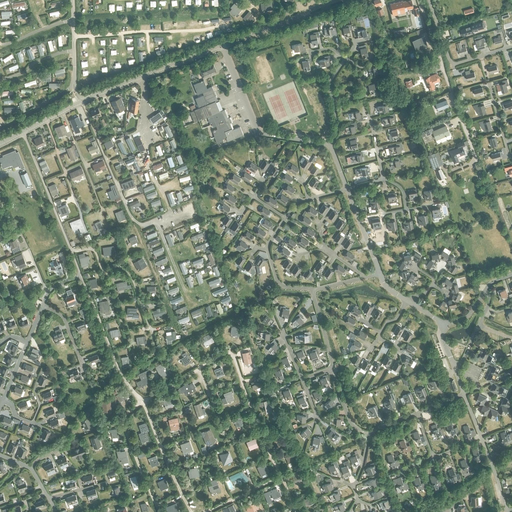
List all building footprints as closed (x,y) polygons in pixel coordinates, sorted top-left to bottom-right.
[(265,3),(261,4),(262,10),(272,9),(271,0),(265,1),(265,3)] [(390,4),(393,16),(397,15),(397,14),(400,13),(400,14),(405,13),(404,10),(407,9),(412,8),(411,1),(405,2),(405,1),(402,2),(402,1),(390,4)] [(231,7),(232,9),(230,11),(235,16),(241,9),(235,3),(231,7)] [(250,15),(251,14),(249,12),(243,18),(245,20),(246,19),(251,23),(255,19),(250,15)] [(472,26),(461,29),(462,35),(473,32),(473,31),(484,28),(484,27),(486,26),(484,22),(482,22),(482,21),(471,24),(472,26)] [(342,28),(344,37),(347,36),(347,37),(351,36),(348,25),(346,25),(346,27),(342,28)] [(324,32),(325,36),(334,34),(333,30),(336,29),(335,27),(327,29),(324,30),(324,32)] [(406,29),(394,32),(395,38),(407,34),(406,29)] [(366,30),(357,32),(357,34),(358,38),(364,37),(364,39),(370,38),(369,35),(368,33),(367,33),(366,30)] [(313,35),(310,35),(312,44),(314,44),(318,43),(316,36),(319,35),(318,31),(315,32),(313,33),(313,35)] [(494,39),(495,44),(503,42),(501,35),(498,36),(498,37),(494,39)] [(412,41),(416,50),(426,46),(423,37),(412,41)] [(479,39),(475,41),(476,44),(478,50),(485,47),(484,41),(485,41),(484,38),(479,39)] [(457,43),(459,49),(458,49),(460,55),(468,53),(465,46),(463,46),(463,48),(462,48),(460,42),(457,43)] [(294,48),(293,48),(294,52),(305,49),(305,47),(303,47),(302,43),(293,45),(294,48)] [(360,49),(362,58),(365,57),(368,56),(365,45),(364,45),(364,48),(360,49)] [(11,54),(3,59),(4,62),(10,59),(11,60),(14,59),(11,54)] [(302,62),(304,71),(306,70),(310,70),(308,58),(305,59),(305,61),(302,62)] [(329,65),(329,61),(331,61),(330,58),(319,61),(320,64),(321,67),(329,65)] [(216,72),(213,65),(199,70),(202,78),(216,72)] [(378,73),(378,69),(380,69),(379,66),(368,69),(369,72),(370,75),(378,73)] [(466,74),(463,75),(464,77),(466,76),(467,80),(476,78),(474,72),(471,73),(470,70),(465,71),(466,74)] [(439,80),(437,76),(438,76),(436,73),(425,78),(430,89),(434,88),(431,82),(432,82),(433,83),(439,80)] [(195,98),(199,108),(207,104),(215,101),(217,100),(212,86),(207,88),(203,80),(193,84),(197,94),(202,93),(203,95),(195,98)] [(500,84),(496,85),(498,91),(502,90),(502,93),(508,91),(506,85),(508,84),(507,80),(503,81),(504,83),(500,84)] [(367,83),(370,94),(373,93),(376,92),(374,83),(370,84),(370,82),(367,83)] [(472,90),(472,92),(475,91),(476,95),(484,93),(482,87),(472,90)] [(111,101),(113,105),(114,105),(117,111),(119,115),(124,112),(123,109),(125,108),(120,98),(111,101)] [(130,105),(129,111),(130,111),(137,112),(139,100),(133,99),(131,99),(131,102),(129,102),(129,105),(130,105)] [(446,100),(435,104),(438,110),(448,107),(446,100)] [(22,101),(18,102),(22,112),(26,111),(25,110),(27,109),(26,107),(24,108),(24,105),(25,104),(25,103),(23,103),(22,101)] [(198,120),(211,115),(220,112),(220,111),(215,101),(207,104),(199,108),(194,110),(198,120)] [(511,101),(503,104),(503,106),(504,110),(507,109),(511,107),(511,101)] [(377,107),(378,111),(378,110),(379,113),(388,111),(387,107),(389,107),(388,102),(386,102),(386,105),(377,107)] [(479,104),(473,105),(477,112),(480,111),(481,114),(486,113),(483,102),(481,102),(482,105),(479,106),(479,104)] [(90,111),(93,117),(98,115),(98,116),(101,115),(98,107),(90,111)] [(207,117),(210,123),(211,123),(213,127),(216,126),(217,129),(212,131),(214,136),(217,143),(223,141),(222,139),(226,138),(227,141),(243,135),(240,127),(232,130),(232,129),(233,128),(230,122),(232,121),(230,117),(229,117),(225,109),(222,111),(221,111),(220,111),(220,112),(211,115),(207,117)] [(350,116),(351,119),(363,117),(362,114),(360,115),(359,111),(350,113),(351,116),(350,116)] [(159,112),(149,119),(153,124),(157,121),(162,117),(159,112)] [(70,121),(74,130),(75,133),(80,130),(78,127),(84,124),(82,120),(80,121),(78,116),(74,118),(75,119),(70,121)] [(395,123),(394,119),(396,119),(395,116),(384,119),(382,119),(383,125),(386,125),(395,123)] [(100,120),(104,130),(110,127),(108,123),(105,125),(103,118),(100,120)] [(487,130),(486,130),(492,129),(489,118),(487,119),(488,121),(484,122),(484,121),(479,122),(483,127),(486,126),(487,130)] [(58,126),(58,127),(55,128),(58,136),(66,133),(67,136),(71,135),(69,131),(67,132),(64,124),(58,126)] [(345,127),(346,131),(347,134),(356,132),(355,128),(357,128),(356,125),(345,127)] [(446,136),(446,135),(449,134),(445,126),(433,131),(432,128),(425,131),(427,135),(433,132),(436,140),(436,139),(436,138),(438,137),(439,138),(445,136),(446,136)] [(391,135),(388,136),(390,141),(392,140),(396,139),(399,138),(396,127),(393,128),(394,130),(390,131),(391,135)] [(34,139),(37,147),(44,143),(41,136),(34,139)] [(139,137),(134,139),(140,152),(145,150),(139,137)] [(351,146),(349,146),(349,150),(358,148),(356,139),(351,140),(351,137),(349,138),(351,146)] [(88,147),(90,153),(97,150),(98,150),(96,144),(95,140),(91,142),(93,145),(88,147)] [(457,145),(458,148),(449,151),(454,163),(458,161),(456,156),(457,156),(458,156),(464,154),(462,150),(463,150),(461,147),(464,145),(463,142),(457,145)] [(72,147),(67,149),(71,160),(77,158),(73,150),(76,149),(75,148),(75,149),(74,147),(75,147),(75,146),(74,146),(74,145),(72,146),(72,147)] [(401,152),(400,148),(402,148),(402,145),(388,148),(389,154),(401,152)] [(4,157),(0,158),(0,161),(1,163),(0,163),(1,164),(3,168),(8,166),(7,164),(16,161),(18,165),(19,165),(21,169),(25,167),(18,151),(16,152),(15,150),(2,155),(3,155),(4,157)] [(492,154),(493,160),(501,158),(500,154),(503,153),(502,151),(492,154)] [(350,163),(351,163),(362,160),(361,157),(363,156),(363,154),(360,154),(359,152),(357,152),(357,155),(350,157),(351,163),(350,163)] [(432,158),(429,159),(432,170),(433,170),(435,169),(434,168),(439,166),(437,161),(435,156),(432,158)] [(134,159),(131,161),(135,170),(138,169),(138,168),(139,167),(138,165),(137,165),(134,159)] [(301,165),(306,169),(310,162),(305,159),(301,165)] [(389,162),(390,166),(391,165),(391,168),(400,166),(399,162),(401,162),(401,159),(389,162)] [(42,171),(42,173),(49,170),(45,160),(39,163),(43,171),(42,171)] [(260,167),(265,170),(269,163),(264,160),(260,167)] [(92,165),(95,171),(101,169),(102,171),(106,169),(103,161),(92,165)] [(248,168),(254,172),(258,167),(251,163),(248,168)] [(288,169),(295,174),(298,169),(292,164),(288,169)] [(310,172),(315,175),(320,168),(314,165),(310,172)] [(269,173),(274,176),(279,170),(273,166),(269,173)] [(369,169),(371,169),(371,166),(359,169),(360,172),(361,172),(361,175),(370,173),(369,169)] [(74,171),(74,172),(70,174),(73,180),(76,178),(77,180),(82,177),(81,175),(84,174),(82,168),(74,171)] [(482,171),(477,172),(480,182),(485,180),(485,179),(484,178),(483,176),(482,173),(482,171)] [(27,172),(21,174),(25,186),(31,183),(27,172)] [(241,177),(248,181),(251,176),(245,172),(241,177)] [(230,179),(237,184),(240,179),(234,174),(230,179)] [(282,179),(289,183),(292,178),(285,174),(282,179)] [(309,184),(314,188),(319,181),(313,178),(309,184)] [(132,179),(121,184),(124,190),(135,186),(132,179)] [(48,186),(52,195),(58,193),(55,183),(48,186)] [(224,189),(230,193),(234,188),(227,183),(224,189)] [(108,191),(111,199),(116,198),(119,196),(114,184),(110,186),(112,190),(108,191)] [(284,190),(291,194),(294,189),(288,185),(284,190)] [(408,193),(409,199),(417,198),(416,189),(413,190),(408,190),(408,193)] [(430,193),(433,193),(432,190),(423,192),(425,200),(431,199),(430,193)] [(388,201),(389,203),(397,202),(395,193),(387,194),(388,197),(386,197),(387,201),(388,201)] [(278,199),(285,204),(288,199),(281,194),(278,199)] [(226,200),(233,204),(236,199),(229,195),(226,200)] [(266,202),(273,206),(276,201),(277,199),(276,198),(274,200),(270,197),(266,202)] [(379,200),(370,202),(371,209),(372,212),(375,211),(375,209),(380,208),(379,200)] [(128,204),(131,210),(136,208),(136,207),(139,205),(137,201),(128,204)] [(57,208),(61,216),(69,213),(66,204),(57,208)] [(220,209),(226,214),(230,208),(223,204),(220,209)] [(319,211),(324,214),(328,208),(323,204),(319,211)] [(437,209),(432,210),(433,216),(433,218),(441,217),(441,215),(439,206),(437,206),(437,209)] [(263,217),(264,218),(266,216),(266,217),(270,211),(263,207),(260,212),(264,215),(263,217)] [(307,212),(313,216),(317,211),(310,207),(307,212)] [(115,213),(118,221),(125,218),(122,210),(115,213)] [(328,217),(333,221),(338,214),(333,210),(328,217)] [(96,212),(85,216),(90,228),(95,226),(92,219),(95,217),(96,221),(99,219),(96,212)] [(222,222),(227,226),(232,219),(227,216),(222,222)] [(301,221),(307,226),(311,221),(304,216),(301,221)] [(418,217),(419,225),(428,223),(428,221),(425,221),(424,216),(418,217)] [(80,218),(70,222),(73,230),(79,227),(81,232),(85,230),(80,218)] [(371,219),(373,228),(381,226),(379,218),(371,219)] [(262,224),(268,228),(272,223),(265,219),(262,224)] [(335,226),(341,230),(345,223),(340,220),(335,226)] [(403,222),(404,230),(413,228),(412,220),(403,222)] [(95,223),(98,231),(99,231),(99,232),(103,230),(99,221),(95,223)] [(387,222),(388,230),(397,229),(397,226),(394,227),(393,221),(387,222)] [(230,232),(235,235),(241,225),(236,222),(231,229),(232,229),(231,229),(229,228),(228,229),(230,231),(230,232)] [(255,233),(262,238),(265,233),(259,228),(255,233)] [(304,233),(311,237),(314,232),(308,228),(304,233)] [(243,236),(250,241),(253,236),(247,231),(243,236)] [(334,240),(339,243),(343,237),(338,233),(334,240)] [(131,244),(138,242),(135,235),(134,235),(129,237),(131,244)] [(298,242),(305,247),(308,241),(301,237),(298,242)] [(286,243),(293,248),(296,243),(289,238),(286,243)] [(8,242),(11,248),(19,245),(16,239),(8,242)] [(343,246),(348,249),(353,243),(348,239),(343,246)] [(237,246),(244,250),(247,245),(241,240),(237,246)] [(112,253),(114,253),(113,246),(111,246),(105,247),(103,247),(104,256),(107,256),(106,254),(112,253)] [(280,253),(286,257),(290,252),(283,247),(280,253)] [(445,260),(445,259),(448,255),(448,254),(450,251),(445,247),(442,251),(441,254),(438,254),(439,259),(442,258),(445,260)] [(344,256),(350,261),(354,255),(347,251),(344,256)] [(404,260),(403,262),(407,264),(408,262),(412,261),(412,260),(410,256),(410,255),(409,252),(407,253),(407,255),(403,256),(404,260)] [(413,255),(410,256),(412,260),(414,260),(417,262),(421,256),(415,252),(413,255)] [(440,260),(439,259),(438,254),(438,253),(431,255),(432,258),(431,260),(435,263),(436,261),(440,260)] [(22,254),(15,257),(18,263),(17,264),(18,265),(20,268),(26,265),(22,254)] [(449,264),(454,263),(455,262),(453,256),(450,256),(448,255),(445,259),(447,261),(448,264),(449,264)] [(89,262),(88,256),(80,258),(81,264),(82,266),(88,265),(87,262),(89,262)] [(236,262),(241,266),(245,259),(240,256),(236,262)] [(138,260),(138,261),(135,263),(138,269),(141,267),(142,268),(146,265),(147,265),(144,261),(143,257),(138,260)] [(260,257),(256,264),(257,272),(262,271),(261,267),(265,260),(260,257)] [(53,261),(49,263),(51,266),(49,267),(50,267),(51,266),(52,269),(51,270),(56,268),(56,271),(58,270),(59,275),(63,274),(61,268),(62,267),(60,262),(58,263),(56,259),(56,260),(53,262),(53,260),(52,260),(53,261)] [(282,266),(287,269),(292,262),(287,259),(282,266)] [(436,263),(435,263),(431,260),(430,260),(426,266),(429,268),(430,270),(434,269),(434,267),(436,263)] [(401,269),(402,271),(407,270),(406,268),(408,265),(407,264),(403,262),(402,261),(398,267),(401,269)] [(245,268),(250,272),(255,265),(250,262),(245,268)] [(315,268),(320,272),(324,265),(319,262),(315,268)] [(454,263),(449,264),(450,266),(448,269),(454,273),(458,267),(455,265),(454,263)] [(292,272),(297,275),(301,269),(296,265),(292,272)] [(335,270),(341,274),(345,269),(338,265),(335,270)] [(313,277),(310,275),(312,272),(307,268),(303,275),(308,278),(311,280),(313,277)] [(324,275),(329,278),(334,271),(328,268),(324,275)] [(406,278),(408,279),(411,275),(409,273),(408,270),(407,270),(402,271),(401,272),(403,278),(406,278)] [(18,277),(21,285),(30,281),(29,277),(27,278),(26,274),(18,277)] [(411,275),(408,279),(408,280),(414,283),(415,280),(418,280),(417,275),(414,275),(411,274),(411,275)] [(452,292),(453,292),(458,291),(459,290),(457,284),(455,277),(455,278),(452,282),(449,287),(451,289),(452,292)] [(448,288),(449,287),(452,282),(446,279),(444,281),(442,282),(443,287),(445,286),(448,288)] [(116,283),(118,290),(127,288),(127,285),(126,281),(116,283)] [(227,290),(226,287),(212,292),(214,295),(227,290)] [(69,296),(65,297),(67,302),(68,306),(77,303),(76,299),(75,299),(73,294),(71,289),(66,291),(69,296)] [(498,294),(501,300),(504,299),(503,297),(508,295),(505,289),(500,291),(501,293),(498,294)] [(451,297),(452,298),(457,300),(457,301),(461,295),(458,293),(458,291),(453,292),(453,294),(451,297)] [(448,301),(448,302),(449,306),(449,307),(456,306),(455,302),(457,300),(452,298),(451,300),(448,301)] [(449,306),(448,302),(445,302),(442,300),(439,306),(445,310),(447,307),(449,306)] [(99,302),(99,306),(101,312),(105,311),(105,314),(110,313),(109,310),(108,304),(108,301),(103,302),(99,302)] [(363,311),(368,314),(372,307),(367,304),(363,311)] [(351,312),(358,316),(361,311),(357,309),(354,307),(351,312)] [(127,308),(127,315),(131,316),(139,316),(139,313),(136,313),(136,308),(127,308)] [(152,311),(154,317),(165,314),(164,308),(152,311)] [(200,308),(191,313),(193,317),(202,313),(200,308)] [(373,316),(378,319),(382,313),(377,309),(373,316)] [(262,321),(270,326),(271,324),(272,324),(274,321),(264,314),(263,316),(264,318),(262,321)] [(301,318),(303,317),(301,315),(292,322),(295,325),(297,327),(304,321),(301,318)] [(345,322),(352,326),(355,320),(348,316),(345,322)] [(20,322),(22,327),(29,324),(26,319),(23,321),(22,319),(19,320),(20,322)] [(7,323),(9,328),(16,325),(14,320),(10,322),(9,320),(6,321),(7,323)] [(76,325),(78,330),(82,329),(83,330),(87,328),(84,322),(76,325)] [(230,334),(236,335),(236,336),(238,336),(240,327),(232,325),(230,334)] [(393,333),(399,336),(403,329),(397,326),(393,333)] [(357,336),(364,340),(367,334),(360,330),(357,336)] [(53,335),(57,345),(61,343),(60,340),(64,338),(61,331),(53,335)] [(166,335),(166,337),(165,337),(165,338),(166,338),(166,340),(176,339),(175,331),(171,332),(171,334),(166,335)] [(403,338),(409,341),(412,334),(407,331),(403,338)] [(204,339),(202,340),(205,346),(214,341),(212,337),(209,339),(208,337),(204,339)] [(351,345),(350,348),(350,351),(355,350),(356,348),(358,349),(361,344),(354,340),(351,345)] [(268,350),(270,352),(271,352),(273,354),(279,347),(276,345),(277,343),(275,342),(268,350)] [(11,343),(8,351),(15,354),(18,346),(11,343)] [(404,349),(411,353),(414,348),(407,344),(404,349)] [(300,351),(296,352),(300,361),(303,360),(303,359),(306,358),(301,347),(299,348),(300,351)] [(30,351),(28,357),(35,360),(37,355),(36,354),(38,350),(33,348),(31,352),(30,351)] [(313,352),(309,353),(313,362),(315,361),(319,360),(315,349),(312,350),(313,352)] [(478,359),(485,362),(489,354),(479,350),(477,355),(479,356),(478,359)] [(183,356),(180,358),(184,365),(190,361),(185,352),(182,354),(183,356)] [(242,353),(244,364),(251,362),(249,352),(242,353)] [(351,361),(357,364),(361,358),(355,354),(351,361)] [(485,362),(493,365),(495,364),(495,362),(496,358),(489,354),(485,362)] [(5,363),(10,365),(13,357),(7,355),(6,359),(7,359),(5,363)] [(282,356),(280,357),(284,367),(287,366),(287,367),(290,365),(287,357),(283,358),(282,356)] [(382,363),(388,366),(392,359),(386,356),(382,363)] [(403,362),(410,366),(413,360),(406,356),(403,362)] [(361,367),(366,370),(370,363),(365,360),(361,367)] [(392,368),(397,371),(401,364),(396,361),(392,368)] [(371,369),(377,372),(381,365),(375,362),(371,369)] [(163,368),(164,368),(162,363),(155,366),(161,377),(166,375),(163,368)] [(23,370),(31,373),(33,367),(26,364),(23,370)] [(493,365),(489,372),(497,376),(500,368),(496,367),(495,364),(493,365)] [(1,374),(6,376),(9,368),(3,366),(1,370),(2,370),(1,374)] [(214,370),(217,376),(223,374),(221,367),(214,370)] [(274,371),(278,380),(280,379),(284,378),(279,367),(277,368),(278,370),(274,371)] [(69,373),(71,378),(75,376),(76,378),(77,381),(82,379),(80,374),(79,375),(77,370),(69,373)] [(138,374),(141,380),(136,382),(138,387),(148,383),(146,376),(150,375),(147,370),(138,374)] [(490,381),(491,384),(494,383),(493,383),(497,376),(489,372),(486,380),(490,381)] [(19,380),(26,383),(29,378),(21,375),(19,380)] [(320,380),(323,388),(326,387),(329,386),(325,375),(322,376),(323,378),(320,380)] [(38,383),(44,386),(47,378),(41,376),(38,383)] [(261,378),(251,382),(254,390),(260,387),(263,385),(264,385),(261,378)] [(435,382),(437,381),(436,379),(427,382),(431,389),(437,387),(435,382)] [(453,380),(449,381),(452,391),(457,389),(453,380)] [(177,390),(179,393),(181,392),(182,393),(185,391),(186,392),(195,387),(193,382),(188,385),(187,383),(179,388),(177,390)] [(490,390),(497,394),(501,386),(494,383),(491,384),(492,386),(490,390)] [(497,394),(504,397),(507,396),(506,393),(508,389),(501,386),(497,394)] [(13,392),(20,396),(23,390),(15,387),(13,392)] [(286,390),(283,392),(286,400),(289,399),(289,400),(292,398),(288,387),(285,388),(286,390)] [(320,399),(322,398),(318,387),(316,388),(317,390),(313,392),(316,401),(320,399)] [(424,396),(427,395),(424,387),(415,391),(418,398),(419,398),(421,401),(425,399),(424,396)] [(119,394),(123,400),(129,396),(126,390),(119,394)] [(225,397),(221,399),(223,404),(227,403),(227,402),(234,399),(231,393),(232,392),(231,390),(223,393),(225,397)] [(43,394),(45,400),(52,397),(50,391),(43,394)] [(411,401),(414,400),(412,395),(411,393),(402,396),(405,403),(411,401)] [(480,403),(481,406),(484,405),(487,397),(479,394),(476,401),(480,403)] [(296,396),(301,407),(303,406),(304,406),(307,405),(303,396),(299,398),(298,395),(296,396)] [(504,397),(501,404),(509,407),(511,400),(508,398),(507,396),(504,397)] [(333,400),(335,399),(333,397),(324,404),(327,407),(329,409),(336,403),(333,400)] [(389,400),(383,403),(387,410),(393,408),(395,407),(391,397),(388,398),(389,400)] [(158,405),(162,403),(163,403),(165,408),(172,405),(169,399),(163,401),(162,399),(157,401),(158,405)] [(260,406),(264,405),(266,412),(272,411),(271,406),(270,407),(268,400),(259,402),(260,406)] [(19,404),(21,409),(28,407),(26,401),(19,404)] [(102,401),(103,412),(111,411),(110,401),(102,401)] [(199,403),(194,405),(197,416),(203,414),(205,413),(203,408),(201,409),(199,403)] [(501,404),(498,411),(499,414),(501,413),(505,415),(509,407),(501,404)] [(480,412),(487,415),(491,408),(484,405),(481,406),(482,408),(480,412)] [(375,409),(377,408),(376,406),(368,409),(371,416),(377,414),(375,409)] [(491,408),(487,415),(495,419),(496,415),(499,414),(498,411),(491,408)] [(46,411),(48,417),(56,414),(53,409),(46,411)] [(232,420),(233,423),(235,423),(237,427),(244,424),(240,416),(232,420)] [(2,422),(9,425),(11,420),(4,417),(2,422)] [(90,420),(92,419),(91,417),(89,418),(88,417),(81,420),(85,428),(92,425),(90,422),(91,422),(90,420)] [(168,420),(170,430),(179,428),(177,418),(168,420)] [(50,422),(52,428),(60,425),(57,419),(50,422)] [(138,434),(141,442),(148,439),(146,431),(149,430),(146,422),(139,425),(141,432),(138,434)] [(445,424),(448,431),(449,431),(451,435),(456,433),(454,428),(453,428),(451,423),(448,424),(447,423),(445,424)] [(20,430),(28,433),(30,427),(23,424),(20,430)] [(431,426),(434,433),(435,433),(436,436),(444,434),(442,429),(441,429),(440,427),(437,428),(436,425),(433,426),(433,425),(431,426)] [(280,426),(273,428),(273,429),(275,437),(279,436),(278,431),(281,430),(280,426)] [(309,429),(310,428),(308,426),(300,433),(302,436),(303,436),(305,438),(311,432),(309,429)] [(463,427),(466,434),(467,434),(468,438),(476,435),(474,430),(470,431),(468,426),(465,427),(465,426),(463,427)] [(110,429),(108,430),(109,433),(111,432),(112,438),(118,437),(116,429),(110,429)] [(211,429),(202,433),(206,445),(208,445),(209,445),(216,443),(211,429)] [(328,431),(329,432),(327,435),(335,440),(336,438),(337,438),(339,435),(329,429),(328,431)] [(41,437),(47,439),(50,432),(45,430),(41,437)] [(414,432),(412,433),(415,440),(416,440),(418,443),(422,442),(423,445),(427,444),(425,441),(423,436),(420,437),(418,432),(415,433),(414,432)] [(502,441),(503,445),(508,442),(507,441),(511,438),(511,432),(506,435),(505,432),(500,434),(503,441),(502,441)] [(98,436),(91,438),(94,448),(101,446),(98,436)] [(312,446),(315,447),(318,448),(320,436),(318,436),(317,438),(313,437),(312,446)] [(257,444),(255,441),(255,440),(255,438),(246,442),(250,450),(258,447),(257,444)] [(180,444),(183,454),(192,451),(189,441),(180,444)] [(400,445),(398,446),(398,448),(401,447),(402,449),(403,449),(404,452),(409,450),(407,446),(406,446),(404,441),(401,442),(401,441),(399,442),(400,445)] [(8,451),(13,453),(16,446),(11,443),(8,451)] [(75,449),(71,451),(73,457),(77,455),(77,456),(81,454),(85,453),(82,446),(78,448),(75,449)] [(18,455),(24,457),(27,450),(21,448),(18,455)] [(471,450),(474,457),(475,457),(477,460),(482,459),(484,458),(482,453),(480,454),(479,454),(477,449),(474,450),(473,449),(471,450)] [(127,462),(125,453),(125,451),(119,452),(119,451),(116,452),(118,459),(121,459),(122,463),(127,462)] [(228,451),(220,455),(224,464),(232,460),(228,451)] [(285,455),(288,463),(291,462),(293,465),(297,463),(293,451),(285,455)] [(350,458),(353,466),(356,465),(359,464),(355,453),(352,454),(353,456),(350,458)] [(387,456),(390,464),(391,463),(392,467),(397,465),(395,460),(394,460),(392,455),(389,456),(389,455),(387,456)] [(149,459),(151,464),(151,466),(156,464),(156,465),(159,464),(156,456),(149,459)] [(57,460),(60,466),(67,463),(68,466),(70,465),(69,461),(68,462),(65,457),(57,460)] [(460,461),(463,469),(464,468),(465,472),(470,470),(468,465),(467,465),(465,460),(462,461),(462,460),(460,461)] [(328,467),(331,475),(334,474),(338,473),(333,462),(331,463),(332,465),(328,467)] [(52,463),(44,466),(47,472),(48,475),(55,472),(57,471),(55,467),(54,468),(52,463)] [(265,464),(257,467),(261,475),(268,471),(265,464)] [(341,468),(344,476),(347,475),(347,476),(351,474),(346,464),(344,465),(344,466),(341,468)] [(365,469),(367,472),(368,474),(377,471),(375,467),(377,466),(376,464),(365,469)] [(190,469),(188,470),(189,476),(189,478),(192,477),(198,476),(199,476),(197,466),(194,466),(194,468),(190,469)] [(107,471),(109,478),(116,476),(114,468),(107,471)] [(453,481),(457,480),(458,482),(461,480),(459,473),(455,475),(453,469),(450,471),(450,470),(448,470),(451,478),(452,478),(453,481)] [(248,479),(241,471),(229,476),(231,481),(238,478),(242,479),(245,482),(248,479)] [(294,473),(296,476),(293,477),(294,482),(302,479),(302,478),(304,478),(301,471),(298,472),(298,471),(294,473)] [(83,477),(85,483),(93,481),(92,475),(83,477)] [(130,477),(133,488),(138,486),(135,476),(130,477)] [(430,477),(433,485),(434,485),(435,488),(440,486),(438,481),(437,482),(435,476),(432,478),(432,477),(430,477)] [(364,483),(365,486),(368,485),(369,487),(378,484),(376,480),(378,480),(377,477),(364,483)] [(18,485),(19,490),(23,489),(24,490),(27,489),(25,483),(24,483),(23,481),(22,482),(21,478),(17,480),(18,485)] [(70,483),(66,484),(68,489),(76,487),(74,482),(77,481),(76,478),(69,480),(70,482),(70,483)] [(395,479),(393,480),(395,484),(397,483),(398,487),(399,486),(401,490),(405,488),(405,489),(409,488),(406,482),(403,483),(401,478),(398,479),(397,478),(395,479)] [(415,478),(413,479),(416,487),(417,486),(419,490),(423,488),(426,487),(424,482),(422,483),(421,483),(419,478),(416,479),(415,478)] [(158,482),(161,490),(168,487),(165,479),(158,482)] [(211,485),(208,486),(211,493),(217,491),(217,493),(220,491),(217,483),(216,479),(210,481),(211,485)] [(322,486),(323,489),(324,489),(325,491),(333,488),(332,484),(333,484),(332,481),(322,486)] [(111,489),(114,496),(121,494),(118,486),(111,489)] [(371,493),(372,496),(373,496),(374,498),(382,495),(381,491),(383,491),(387,489),(386,487),(371,493)] [(267,491),(264,493),(268,504),(272,502),(269,495),(271,494),(273,499),(280,496),(281,495),(279,491),(278,492),(276,488),(270,491),(270,490),(267,491)] [(86,492),(88,499),(97,496),(95,489),(86,492)] [(339,494),(341,494),(340,491),(329,496),(331,499),(332,501),(340,498),(339,494)] [(66,497),(69,505),(78,502),(75,495),(66,497)] [(302,500),(304,504),(308,502),(309,504),(313,503),(310,495),(306,497),(307,498),(302,500)] [(379,503),(380,506),(381,506),(382,509),(390,505),(389,502),(390,501),(389,499),(379,503)] [(334,507),(335,510),(336,510),(336,511),(337,511),(345,509),(343,505),(345,505),(344,502),(334,507)] [(146,503),(140,504),(142,511),(144,511),(145,511),(148,511),(150,510),(148,506),(147,506),(146,503)] [(249,505),(246,506),(247,511),(248,511),(251,511),(256,511),(256,509),(258,508),(256,503),(252,504),(249,505)]
